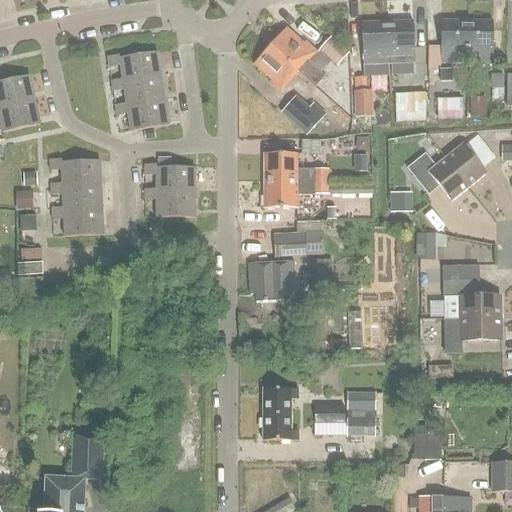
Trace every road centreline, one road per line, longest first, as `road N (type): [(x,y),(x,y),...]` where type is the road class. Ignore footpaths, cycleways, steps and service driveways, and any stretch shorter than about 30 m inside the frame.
road 1 (residential): [(229,511),(225,49)]
road 2 (residential): [(225,49),(160,11),(0,41)]
